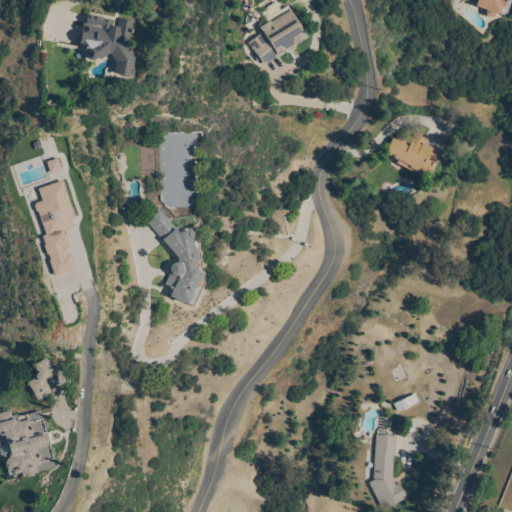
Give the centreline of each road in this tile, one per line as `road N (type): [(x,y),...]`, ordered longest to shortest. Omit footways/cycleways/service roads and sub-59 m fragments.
road 1 (tertiary): [(201,511),(233,417),(332,265),(324,169),(367,109),(365,52),(350,0)]
road 2 (secondary): [(456,511),(511,375)]
